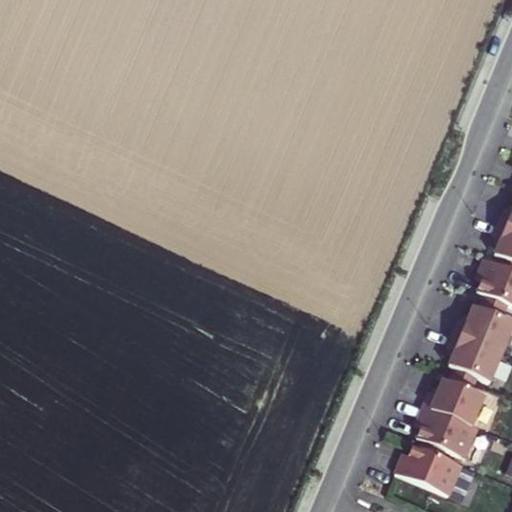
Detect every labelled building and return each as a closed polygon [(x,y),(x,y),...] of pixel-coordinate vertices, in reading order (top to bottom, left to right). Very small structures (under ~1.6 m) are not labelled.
[(511,213),(505,210),(500,224),(511,229),(511,213)] [(511,229),(500,224),(494,238),(501,241),(495,257),(511,263),(511,229)] [(511,271),(485,261),(479,275),(484,277),(478,293),(511,307),(511,271)] [(460,320),(454,334),(501,353),(511,326),(511,323),(474,308),(467,323),(460,320)] [(501,353),(454,334),(448,348),(456,351),(449,367),(489,383),(501,353)] [(430,393),(424,406),(473,426),(485,397),(443,380),(437,395),(430,393)] [(466,458),(478,428),(473,426),(424,406),(419,420),(424,422),(418,438),(466,458)] [(403,459),(397,473),(451,495),(463,465),(414,445),(408,461),(403,459)]
